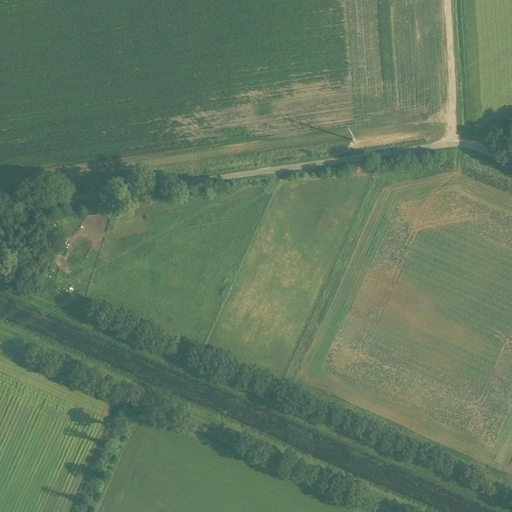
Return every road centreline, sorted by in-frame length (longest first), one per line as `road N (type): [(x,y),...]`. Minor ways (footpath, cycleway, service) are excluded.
road 1 (unclassified): [(511,164),(453,143),(0,209)]
road 2 (track): [(453,143),(448,0)]
